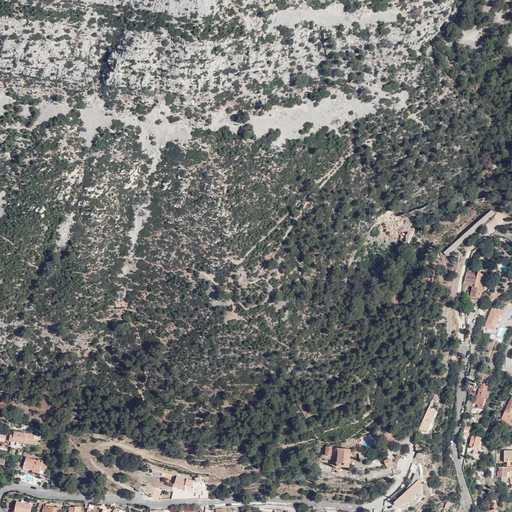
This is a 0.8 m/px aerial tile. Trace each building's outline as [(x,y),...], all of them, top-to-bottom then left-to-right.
[(492,210),(446,249),(450,253),(495,214),(492,210)] [(409,243),(415,229),(410,227),(404,241),(409,243)] [(480,298),(483,289),(487,276),(478,271),(478,273),(467,271),(466,273),(475,277),(475,274),(485,277),(478,297),(480,298)] [(470,295),(478,297),(485,277),(475,274),(475,277),(466,273),(464,284),(473,286),(470,295)] [(499,316),(503,317),(505,312),(492,307),(485,326),(494,329),(499,316)] [(500,325),(503,317),(499,316),(494,329),(492,333),(496,335),(500,325)] [(506,328),(500,325),(496,335),(503,337),(506,328)] [(481,409),(487,386),(481,385),(480,388),(477,396),(475,395),(473,403),(478,405),(477,408),(481,409)] [(511,418),(511,396),(502,419),(510,422),(511,418)] [(431,402),(419,428),(422,430),(425,421),(429,412),(433,403),(431,402)] [(425,421),(422,430),(426,431),(435,410),(432,409),(434,403),(433,403),(429,412),(425,421)] [(435,410),(426,431),(427,432),(428,429),(432,430),(434,425),(430,424),(436,411),(435,410)] [(33,439),(34,434),(14,431),(14,435),(10,434),(9,441),(37,445),(37,440),(33,439)] [(469,445),(473,447),(473,448),(478,450),(482,438),(472,435),(469,445)] [(351,449),(337,448),(336,466),(333,466),(333,472),(351,474),(351,471),(355,471),(355,468),(362,468),(363,462),(361,461),(358,448),(351,447),(351,449)] [(38,459),(38,460),(26,457),(23,468),(33,470),(33,472),(39,473),(40,470),(45,471),(47,464),(42,463),(43,460),(38,459)] [(387,464),(390,463),(388,458),(382,461),(385,468),(364,473),(367,482),(392,473),(391,467),(388,467),(387,464)] [(510,479),(511,478),(511,467),(510,467),(507,467),(499,467),(499,471),(497,471),(497,476),(497,477),(507,477),(507,479),(510,479)] [(422,496),(420,482),(420,476),(415,474),(411,484),(407,492),(406,492),(395,502),(399,506),(400,507),(404,505),(404,504),(408,500),(411,502),(416,500),(417,502),(422,496)] [(187,479),(177,476),(175,486),(184,491),(185,486),(193,488),(194,480),(187,479)] [(30,511),(32,505),(17,502),(15,510),(22,511),(30,511)] [(97,511),(99,508),(85,503),(85,508),(88,509),(86,511),(97,511)]
